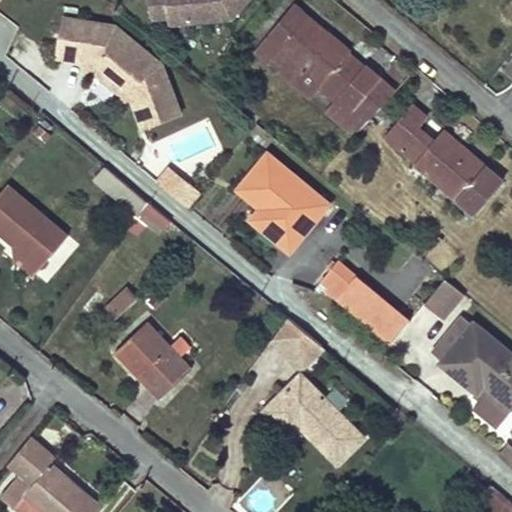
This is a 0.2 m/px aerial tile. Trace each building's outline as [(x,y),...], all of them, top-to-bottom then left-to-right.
[(232,18),(246,0),(150,0),(152,15),(156,18),(168,17),(169,23),(232,18)] [(350,51),(295,5),(267,38),(290,57),(283,66),(295,77),(292,82),(311,98),(320,87),(348,53),(349,51),(350,51)] [(56,56),(87,61),(99,63),(128,88),(132,98),(143,128),(182,114),(163,63),(126,33),(118,43),(102,35),(104,23),(63,16),(56,56)] [(118,43),(126,33),(117,25),(104,23),(102,35),(118,43)] [(290,57),(267,38),(256,52),(269,63),(273,58),(283,66),(290,57)] [(335,100),(364,65),(349,51),(348,53),(320,87),(335,100)] [(128,88),(99,63),(87,61),(86,69),(95,71),(121,93),(124,101),(132,98),(128,88)] [(356,135),(395,91),(364,65),(335,100),(326,110),(341,123),(342,123),(356,135)] [(295,77),(283,66),(279,71),(292,82),(295,77)] [(503,180),(443,130),(434,140),(418,127),(427,117),(412,104),(385,135),(416,161),(415,163),(475,214),(503,180)] [(300,167),(282,152),(274,162),(292,176),(300,167)] [(147,201),(107,166),(96,179),(137,214),(147,201)] [(176,197),(189,181),(184,178),(171,194),(176,197)] [(187,207),(201,191),(189,181),(176,197),(187,207)] [(69,235),(7,184),(0,192),(0,232),(18,247),(20,256),(28,255),(42,267),(69,235)] [(171,220),(147,200),(147,201),(137,214),(160,233),(171,220)] [(436,247),(442,239),(435,232),(427,241),(436,247)] [(42,267),(28,255),(20,256),(16,261),(35,276),(42,267)] [(411,320),(338,260),(322,279),(329,286),(327,289),(392,343),(411,320)] [(425,301),(447,320),(468,295),(446,276),(425,301)] [(115,318),(137,297),(128,286),(105,308),(115,318)] [(444,359),(472,325),(462,316),(434,350),(444,359)] [(323,345),(288,317),(273,338),(301,366),(323,345)] [(191,368),(148,321),(116,351),(160,398),(191,368)] [(511,354),(474,323),(472,325),(444,359),(442,361),(477,390),(485,381),(511,403),(511,354)] [(181,356),(191,346),(181,335),(170,345),(181,356)] [(365,436),(301,373),(269,405),(296,432),(301,426),(303,424),(310,431),(307,433),(338,463),(365,436)] [(511,409),(511,403),(485,381),(477,390),(507,415),(511,409)] [(296,432),(269,405),(264,410),(290,437),(296,432)] [(310,431),(303,424),(301,426),(307,433),(310,431)] [(50,464),(56,457),(31,436),(9,463),(20,473),(33,483),(50,464)] [(511,460),(511,446),(508,443),(501,451),(511,460)] [(96,511),(101,507),(50,464),(33,483),(20,473),(1,495),(15,507),(25,495),(45,511),(96,511)] [(511,511),(511,501),(493,485),(481,499),(496,511),(511,511)] [(45,511),(25,495),(15,507),(20,511),(45,511)]
